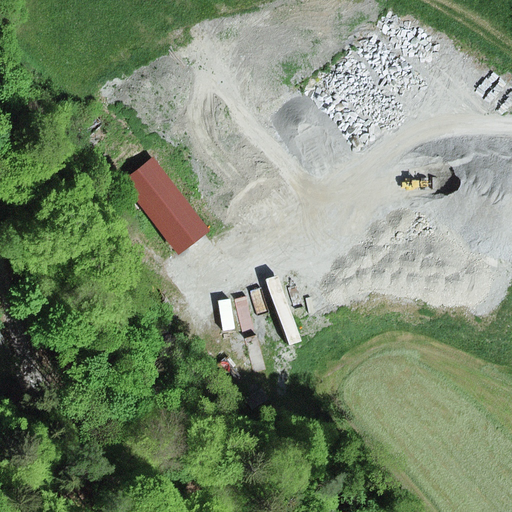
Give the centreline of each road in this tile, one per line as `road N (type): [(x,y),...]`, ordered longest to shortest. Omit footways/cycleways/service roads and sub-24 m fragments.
road 1 (track): [(0,269),(32,380),(55,428),(101,461),(218,511)]
road 2 (track): [(511,126),(480,129),(429,151),(266,285)]
